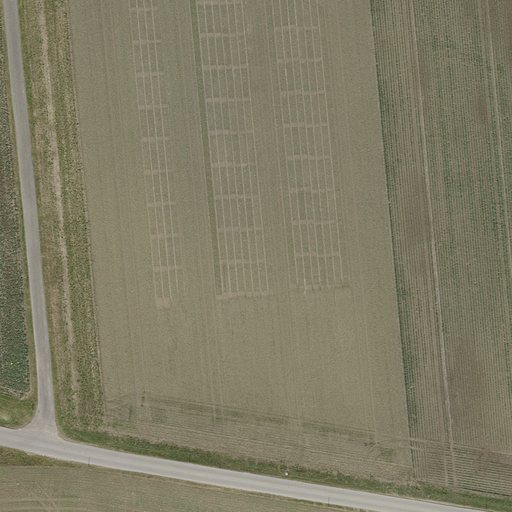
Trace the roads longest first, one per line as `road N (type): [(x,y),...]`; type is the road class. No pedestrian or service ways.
road 1 (track): [(52,450),(11,0)]
road 2 (residential): [(430,511),(100,460),(0,436)]
